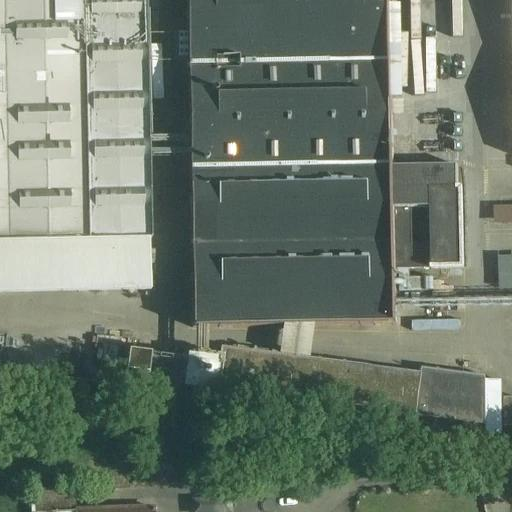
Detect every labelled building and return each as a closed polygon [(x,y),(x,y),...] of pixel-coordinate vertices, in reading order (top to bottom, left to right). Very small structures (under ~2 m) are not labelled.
[(0,0),(0,244),(150,241),(145,0),(0,0)] [(390,0),(185,0),(192,329),(396,325),(395,282),(395,270),(394,170),(390,0)] [(457,169),(394,170),(395,270),(431,270),(432,270),(464,269),(462,189),(458,189),(457,169)] [(511,223),(511,205),(500,205),(500,224),(511,223)] [(428,292),(428,279),(409,280),(409,275),(399,275),(400,293),(428,292)] [(446,314),(446,295),(430,296),(430,315),(446,314)] [(423,296),(406,297),(406,311),(423,311),(423,296)] [(421,374),(220,349),(219,360),(215,391),(397,414),(396,425),(415,427),(423,369),(422,369),(421,374)] [(150,355),(129,352),(125,381),(146,384),(150,355)] [(187,360),(150,355),(146,384),(183,389),(187,360)] [(219,360),(187,356),(187,360),(183,389),(215,393),(215,391),(219,360)] [(485,378),(423,369),(415,427),(486,436),(486,382),(485,378)] [(501,382),(486,382),(486,436),(502,438),(501,382)] [(229,511),(229,502),(193,503),(193,511),(229,511)]
